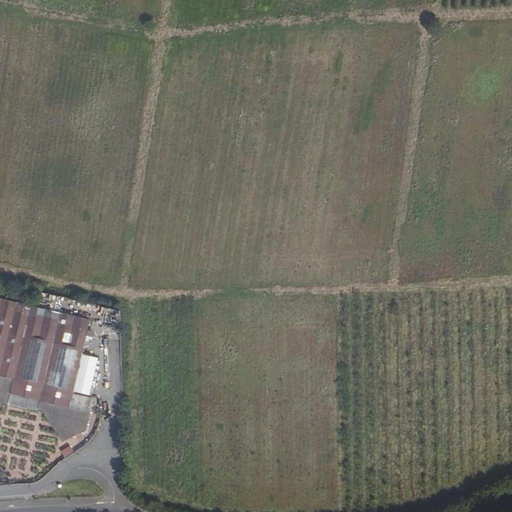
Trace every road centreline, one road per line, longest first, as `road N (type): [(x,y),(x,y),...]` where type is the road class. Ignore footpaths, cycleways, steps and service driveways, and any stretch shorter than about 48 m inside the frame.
road 1 (track): [(0,18),(183,44),(511,12)]
road 2 (track): [(137,0),(120,302)]
road 3 (track): [(0,269),(120,302)]
